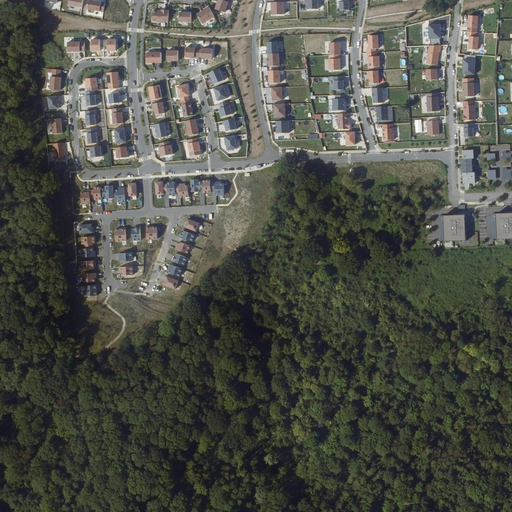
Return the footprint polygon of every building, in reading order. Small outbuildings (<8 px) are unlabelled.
[(103,3),(88,0),(87,0),(86,9),(102,12),(103,3)] [(217,0),(214,10),(222,13),(227,0),(217,0)] [(318,0),(307,0),(307,10),(318,10),(318,0)] [(283,2),(271,2),(271,14),(283,14),(283,2)] [(348,12),(348,3),(339,3),(339,12),(348,12)] [(213,18),(207,8),(195,15),(201,24),(213,18)] [(166,23),(167,11),(159,10),(159,11),(151,11),(151,22),(166,23)] [(189,22),(189,13),(178,13),(178,22),(189,22)] [(478,32),(480,16),(470,15),(469,31),(478,32)] [(441,23),(430,23),(431,37),(432,44),(441,44),(441,37),(442,37),(441,23)] [(478,32),(469,31),(468,36),(471,36),(470,49),(479,49),(480,36),(477,36),(478,32)] [(367,51),(379,50),(378,33),(369,34),(369,39),(367,39),(367,42),(369,42),(370,47),(367,47),(367,51)] [(106,37),(107,51),(116,51),(116,36),(106,37)] [(100,39),(90,39),(90,51),(100,51),(100,39)] [(342,53),(342,48),(341,48),(341,40),(331,40),(331,53),(340,53),(342,53)] [(84,42),(66,42),(66,52),(84,52),(84,42)] [(267,67),(279,66),(278,42),(266,42),(267,67)] [(432,44),(430,44),(428,62),(438,64),(440,50),(441,50),(442,44),(441,44),(432,44)] [(166,47),(166,62),(178,61),(178,50),(174,50),(173,47),(166,47)] [(184,58),(212,59),(213,48),(184,48),(184,58)] [(369,59),(370,65),(381,65),(380,54),(378,54),(377,51),(368,51),(368,59),(369,59)] [(161,52),(145,52),(144,63),(161,64),(161,52)] [(340,68),(340,53),(331,53),(329,53),(329,68),(340,68)] [(208,73),(213,85),(223,81),(219,68),(208,73)] [(439,72),(439,68),(426,68),(427,79),(438,78),(437,72),(439,72)] [(60,90),(61,70),(46,69),(45,90),(60,90)] [(379,69),(368,69),(368,74),(370,74),(370,77),(370,82),(380,81),(379,69)] [(280,70),(268,71),(268,83),(280,82),(280,70)] [(107,89),(119,89),(118,72),(106,73),(107,89)] [(84,79),(85,88),(97,87),(96,78),(84,79)] [(335,79),(335,89),(344,88),(344,79),(335,79)] [(474,94),(474,81),(463,82),(464,95),(474,94)] [(148,87),(149,100),(161,99),(160,85),(148,87)] [(188,85),(176,86),(177,98),(189,96),(188,85)] [(224,86),(213,88),(216,101),(227,99),(224,86)] [(384,101),(383,86),(373,86),(373,95),(374,95),(375,101),(384,101)] [(279,88),(270,89),(270,101),(280,101),(279,88)] [(86,106),(96,106),(95,91),(85,91),(86,106)] [(438,91),(428,92),(428,110),(439,109),(438,91)] [(346,93),(336,93),(336,97),(334,97),(334,109),(346,108),(345,96),(346,96),(346,93)] [(59,96),(46,97),(46,110),(59,110),(59,96)] [(476,118),(475,100),(464,101),(465,119),(476,118)] [(162,102),(151,104),(154,115),(165,113),(162,102)] [(180,105),(183,117),(193,115),(190,102),(180,105)] [(388,104),(376,105),(376,109),(378,109),(379,118),(389,118),(388,104)] [(230,106),(218,108),(220,117),(232,115),(230,106)] [(282,106),(270,106),(270,110),(272,110),(272,118),(283,118),(282,106)] [(122,112),(111,113),(112,124),(123,124),(122,112)] [(350,120),(350,112),(339,112),(339,127),(351,127),(351,119),(350,120)] [(86,126),(96,125),(95,114),(84,115),(86,126)] [(51,134),(62,133),(61,119),(51,119),(51,134)] [(195,119),(184,122),(187,136),(199,134),(195,119)] [(224,132),(237,130),(235,119),(223,121),(224,132)] [(428,134),(439,133),(439,119),(427,120),(428,134)] [(276,121),(276,133),(289,132),(288,121),(276,121)] [(164,123),(149,126),(151,139),(167,136),(164,123)] [(473,136),(473,127),(463,127),(464,136),(473,136)] [(114,143),(125,143),(124,128),(114,129),(114,143)] [(394,139),(393,128),(383,128),(383,132),(384,132),(384,136),(383,136),(384,140),(394,139)] [(356,130),(347,130),(348,143),(356,143),(356,134),(357,134),(356,130)] [(88,144),(98,143),(96,132),(86,134),(88,144)] [(223,138),(226,151),(237,149),(234,136),(223,138)] [(187,144),(188,152),(200,150),(199,141),(187,144)] [(54,143),(55,161),(65,160),(64,143),(54,143)] [(159,156),(172,155),(171,143),(158,144),(159,156)] [(102,147),(85,147),(85,162),(103,161),(102,147)] [(127,147),(115,147),(115,158),(127,158),(127,147)] [(462,149),(462,158),(471,157),(473,157),(473,149),(462,149)] [(189,180),(190,192),(202,192),(202,193),(214,192),(214,195),(224,195),(224,183),(210,183),(210,180),(200,180),(200,179),(189,180)] [(175,181),(166,181),(167,196),(175,195),(175,193),(178,192),(178,198),(189,198),(188,184),(175,184),(175,181)] [(162,182),(154,182),(155,195),(163,195),(162,182)] [(126,183),(125,196),(136,197),(136,183),(126,183)] [(252,185),(245,185),(245,198),(250,197),(250,200),(253,200),(252,185)] [(91,199),(113,199),(113,186),(104,186),(104,187),(92,188),(92,192),(80,192),(80,204),(91,204),(91,199)] [(115,202),(124,202),(124,187),(115,188),(115,202)] [(511,212),(496,213),(497,238),(511,237),(511,210),(511,211),(511,212)] [(458,214),(443,215),(444,240),(465,239),(464,214),(463,214),(463,212),(458,212),(458,214)] [(187,219),(185,226),(197,229),(199,222),(187,219)] [(92,224),(80,225),(80,233),(92,233),(92,224)] [(145,239),(157,239),(157,227),(145,227),(145,239)] [(130,228),(130,242),(140,242),(141,229),(130,228)] [(114,242),(126,242),(126,229),(114,229),(114,242)] [(192,241),(194,235),(183,230),(181,236),(192,241)] [(94,237),(81,237),(83,282),(95,282),(94,237)] [(179,242),(176,249),(188,253),(190,246),(179,242)] [(119,263),(132,262),(132,253),(119,253),(119,263)] [(172,261),(184,266),(187,257),(175,253),(172,261)] [(170,265),(168,272),(180,276),(182,269),(170,265)] [(120,276),(133,276),(133,267),(120,267),(120,276)] [(163,285),(176,289),(179,280),(166,276),(163,285)] [(84,284),(84,296),(97,296),(97,284),(84,284)]
